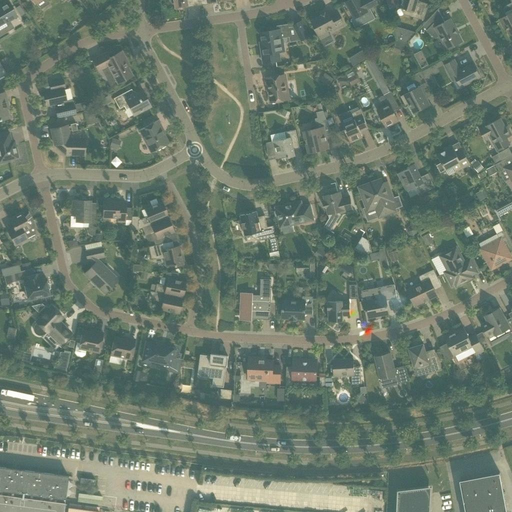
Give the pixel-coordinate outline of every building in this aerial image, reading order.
[(49,3),(47,0),(31,0),(34,3),(36,2),(41,9),(49,3)] [(184,7),(198,5),(197,0),(171,0),(172,4),(175,3),(176,8),(183,7),(183,8),(184,8),(184,7)] [(378,4),(375,0),(362,0),(361,0),(349,0),(346,2),(354,19),(368,12),(367,10),(378,4)] [(402,0),(403,1),(400,9),(399,9),(398,10),(397,11),(397,13),(398,15),(400,15),(402,15),(403,14),(424,20),(428,6),(419,3),(417,1),(417,0),(402,0)] [(511,0),(511,3),(505,6),(504,10),(507,16),(500,19),(504,28),(506,27),(510,35),(511,33),(511,0)] [(8,2),(0,6),(0,26),(17,16),(8,2)] [(450,19),(445,22),(438,10),(439,9),(439,8),(422,26),(427,30),(427,31),(435,38),(440,36),(448,50),(462,42),(450,19)] [(344,24),(338,13),(331,17),(327,11),(321,14),(322,16),(311,21),(319,36),(333,28),(334,30),(344,24)] [(293,27),(298,36),(301,41),(309,36),(301,21),(293,25),(294,27),(293,27)] [(261,32),(264,49),(261,49),(263,63),(280,61),(279,52),(282,52),(280,39),(290,37),(298,36),(293,27),(289,28),(288,25),(277,27),(278,29),(261,32)] [(407,30),(403,43),(406,44),(417,33),(407,30)] [(353,66),(367,58),(362,50),(349,59),(353,66)] [(118,83),(132,76),(124,62),(126,61),(121,51),(109,58),(106,53),(92,61),(98,71),(108,66),(118,83)] [(5,57),(0,60),(5,70),(11,67),(5,57)] [(456,79),(461,88),(481,77),(473,63),(460,70),(455,60),(444,65),(452,81),(456,79)] [(384,80),(374,62),(368,65),(378,84),(384,80)] [(435,65),(429,69),(432,76),(439,72),(435,65)] [(412,76),(413,78),(418,88),(406,94),(401,97),(405,106),(409,104),(413,113),(423,108),(430,104),(429,102),(420,86),(427,83),(421,71),(412,76)] [(60,72),(44,77),(46,83),(62,78),(60,72)] [(284,75),(278,76),(266,77),(267,85),(268,84),(271,103),(289,100),(288,91),(286,91),(284,75)] [(333,80),(329,76),(323,84),(328,87),(333,80)] [(352,86),(357,84),(354,77),(348,79),(352,86)] [(45,104),(46,107),(54,105),(57,118),(75,114),(72,101),(67,102),(63,88),(64,88),(63,80),(54,82),(55,89),(43,92),(45,102),(44,102),(44,104),(45,104)] [(150,106),(142,91),(122,101),(119,96),(113,99),(119,109),(124,106),(125,108),(128,109),(129,108),(133,115),(150,106)] [(0,120),(9,118),(6,104),(7,103),(5,92),(0,93),(0,120)] [(377,110),(386,128),(399,121),(389,104),(396,101),(391,92),(378,98),(383,107),(377,110)] [(108,95),(101,99),(104,105),(111,101),(108,95)] [(360,131),(368,128),(360,109),(351,113),(354,120),(343,125),(345,130),(342,131),(345,138),(348,137),(350,142),(362,137),(360,131)] [(288,118),(291,113),(284,110),(281,115),(288,118)] [(83,114),(85,121),(94,118),(93,111),(83,114)] [(323,111),(319,112),(316,112),(318,119),(319,124),(322,123),(327,122),(323,111)] [(485,140),(490,138),(498,151),(510,145),(506,138),(511,135),(507,127),(505,128),(500,118),(486,126),(487,127),(480,131),(485,140)] [(163,130),(158,120),(139,130),(144,141),(147,139),(153,151),(167,144),(160,131),(163,130)] [(329,127),(332,136),(338,134),(335,125),(329,127)] [(67,126),(51,130),(53,138),(54,138),(55,146),(65,154),(72,154),(72,155),(83,155),(84,139),(70,138),(67,126)] [(328,149),(323,127),(317,129),(304,132),(309,153),(328,149)] [(294,149),(300,148),(295,130),(271,136),(276,159),(287,157),(288,158),(295,156),(294,149)] [(0,163),(10,161),(9,159),(18,157),(15,144),(12,145),(9,132),(0,134),(0,163)] [(109,147),(116,149),(119,141),(112,139),(109,147)] [(457,156),(452,145),(444,149),(445,151),(437,155),(442,163),(437,166),(441,172),(445,170),(452,166),(456,172),(470,164),(464,152),(457,156)] [(511,155),(495,164),(499,172),(506,169),(511,180),(511,155)] [(477,161),(476,162),(474,159),(470,163),(472,165),(478,172),(483,167),(477,161)] [(421,177),(414,164),(407,167),(408,169),(398,174),(407,192),(417,187),(421,194),(435,187),(428,174),(421,177)] [(493,166),(486,170),(490,176),(497,173),(493,166)] [(394,198),(388,182),(377,186),(376,181),(358,187),(366,209),(374,206),(379,218),(396,212),(396,209),(403,207),(399,196),(394,198)] [(433,192),(437,199),(443,196),(439,189),(433,192)] [(487,197),(483,191),(476,195),(479,201),(487,197)] [(341,215),(340,213),(353,210),(349,196),(342,198),(340,192),(324,196),(325,202),(323,206),(327,208),(328,214),(329,219),(336,223),(338,219),(341,215)] [(89,214),(90,201),(87,201),(87,199),(80,199),(80,201),(71,201),(70,215),(71,215),(70,226),(82,227),(82,222),(88,222),(88,230),(95,230),(95,214),(89,214)] [(125,222),(126,203),(119,203),(119,202),(103,201),(102,217),(117,218),(117,222),(125,222)] [(314,220),(310,205),(310,204),(302,206),(301,201),(291,204),(291,203),(286,204),(286,205),(275,207),(276,211),(275,212),(276,216),(278,217),(280,228),(292,225),(314,220)] [(511,201),(496,211),(498,215),(511,207),(511,201)] [(138,229),(142,228),(168,217),(167,215),(167,213),(166,210),(164,209),(161,202),(145,209),(148,216),(140,220),(139,217),(137,217),(132,216),(131,232),(138,229)] [(29,213),(24,218),(22,212),(9,219),(15,231),(9,234),(15,246),(28,240),(24,232),(30,228),(35,229),(35,227),(35,225),(34,223),(34,221),(33,220),(32,218),(30,214),(28,211),(29,213)] [(268,227),(265,216),(258,217),(257,212),(240,215),(245,236),(251,234),(253,238),(257,240),(261,240),(269,238),(276,237),(273,226),(268,227)] [(150,233),(155,245),(169,242),(166,235),(174,232),(171,225),(171,223),(170,220),(168,219),(168,217),(142,228),(145,236),(150,233)] [(407,232),(409,235),(413,236),(417,234),(417,230),(415,227),(412,226),(408,228),(407,232)] [(479,244),(492,268),(511,258),(508,252),(511,249),(511,247),(503,231),(479,244)] [(424,241),(431,237),(429,233),(422,237),(424,241)] [(365,238),(357,251),(363,254),(365,254),(372,252),(368,241),(365,238)] [(380,245),(381,243),(381,240),(378,238),(375,239),(373,242),(374,244),(377,246),(380,245)] [(277,241),(270,242),(272,251),(279,250),(277,241)] [(161,244),(169,242),(155,245),(148,247),(151,259),(160,259),(164,258),(165,266),(173,264),(174,266),(183,264),(182,261),(183,260),(183,256),(181,255),(179,246),(163,250),(161,244)] [(478,273),(478,272),(470,258),(465,260),(457,246),(438,256),(447,271),(444,272),(452,287),(455,285),(456,287),(467,281),(466,279),(478,273)] [(84,274),(104,294),(116,282),(103,269),(105,267),(96,258),(104,257),(102,248),(85,251),(87,260),(90,260),(94,264),(84,274)] [(320,248),(314,256),(321,260),(326,253),(320,248)] [(389,252),(391,259),(397,257),(395,251),(389,252)] [(21,264),(23,271),(31,269),(30,262),(21,264)] [(306,278),(315,278),(315,263),(296,263),(297,272),(306,272),(306,278)] [(324,273),(328,267),(323,263),(319,269),(324,273)] [(8,275),(20,272),(18,265),(6,268),(8,275)] [(28,301),(45,297),(49,296),(48,291),(50,288),(49,284),(46,283),(45,278),(41,279),(39,273),(33,275),(32,269),(31,269),(23,271),(20,272),(8,275),(3,276),(6,285),(9,284),(13,282),(23,280),(28,301)] [(428,300),(437,295),(430,280),(437,276),(434,269),(419,277),(422,283),(407,290),(410,296),(409,299),(412,300),(415,306),(424,302),(424,303),(428,301),(428,300)] [(156,284),(154,292),(182,298),(182,296),(184,295),(185,291),(184,290),(185,282),(168,279),(166,286),(156,284)] [(241,319),(270,320),(271,280),(261,279),(260,295),(251,295),(251,299),(242,299),(241,319)] [(358,299),(357,285),(350,285),(350,299),(358,299)] [(161,310),(167,311),(179,314),(180,306),(182,305),(182,302),(181,300),(182,298),(154,292),(150,291),(148,299),(163,302),(161,310)] [(0,292),(0,297),(1,306),(9,305),(7,292),(0,292)] [(283,301),(282,319),(290,319),(290,321),(297,321),(297,319),(305,320),(305,314),(313,315),(313,297),(302,296),(302,301),(283,301)] [(365,302),(368,318),(389,314),(386,298),(365,302)] [(328,310),(329,321),(343,321),(343,316),(350,316),(350,302),(343,302),(343,301),(328,302),(328,304),(327,304),(328,310)] [(41,304),(31,306),(38,313),(44,307),(41,304)] [(60,344),(71,334),(58,321),(62,317),(52,306),(36,322),(34,324),(33,327),(33,330),(34,332),(35,334),(37,335),(39,336),(42,336),(43,335),(47,332),(48,332),(60,344)] [(511,339),(511,335),(510,332),(511,331),(499,308),(493,312),(491,310),(486,313),(487,315),(485,316),(489,322),(482,326),(492,345),(507,337),(509,341),(511,339)] [(15,328),(7,327),(5,337),(13,338),(15,328)] [(467,357),(464,351),(473,347),(477,355),(484,351),(476,334),(469,338),(464,327),(444,337),(454,356),(456,355),(458,361),(467,357)] [(85,354),(86,350),(99,353),(103,333),(91,331),(91,332),(82,331),(80,344),(76,343),(74,353),(77,356),(81,357),(85,354)] [(123,339),(114,337),(110,355),(130,359),(134,340),(123,337),(123,339)] [(160,363),(170,365),(171,358),(173,358),(175,357),(176,352),(175,351),(173,351),(173,349),(160,346),(160,345),(146,342),(142,361),(160,365),(160,363)] [(423,344),(409,349),(414,367),(422,365),(424,374),(440,369),(434,351),(426,353),(423,344)] [(67,366),(70,354),(60,352),(57,364),(67,366)] [(226,372),(228,355),(211,353),(210,356),(199,354),(197,370),(209,371),(208,377),(213,378),(212,385),(224,387),(226,372)] [(394,368),(390,353),(375,357),(383,388),(408,382),(404,366),(394,368)] [(280,383),(281,366),(273,366),(273,361),(260,361),(260,358),(251,358),(249,359),(248,377),(257,377),(257,380),(267,380),(267,383),(280,383)] [(362,384),(361,367),(360,367),(354,367),(353,359),(333,360),(333,365),(331,365),(331,372),(334,372),(334,376),(351,375),(352,385),(362,384)] [(316,380),(317,363),(293,362),(293,367),(287,367),(286,386),(293,386),(294,379),(316,380)] [(99,375),(101,368),(94,366),(93,373),(99,375)] [(138,382),(138,380),(140,373),(140,371),(134,370),(132,380),(138,382)] [(467,382),(462,384),(464,390),(470,387),(467,382)] [(232,391),(221,389),(220,398),(231,400),(232,391)] [(367,400),(362,394),(356,399),(361,404),(367,400)] [(63,511),(68,476),(0,467),(0,511),(63,511)] [(460,480),(466,511),(507,511),(500,473),(499,473),(461,480),(460,480)] [(398,494),(396,511),(430,511),(432,495),(398,494)]
